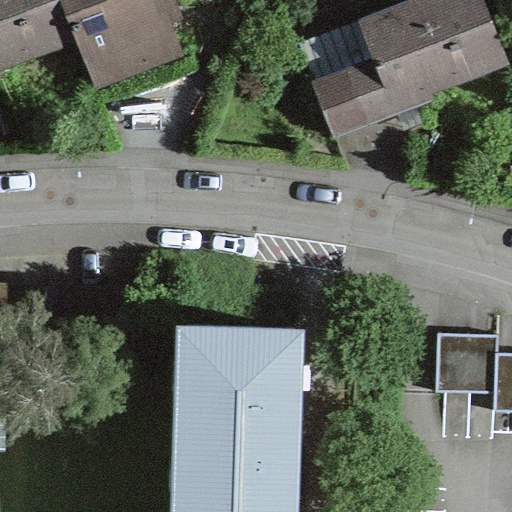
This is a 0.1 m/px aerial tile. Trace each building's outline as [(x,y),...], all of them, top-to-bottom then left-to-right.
[(62,0),(0,0),(0,75),(2,74),(0,69),(0,65),(76,36),(62,0)] [(158,0),(62,0),(76,36),(80,35),(92,66),(87,67),(93,81),(177,49),(158,0)] [(509,58),(485,0),(404,0),(359,18),(360,21),(377,15),(391,47),(373,54),(396,110),(432,96),(429,89),(509,58)] [(396,110),(373,54),(345,66),(369,121),(396,110)] [(369,121),(345,66),(312,80),(336,135),(369,121)] [(47,288),(0,286),(0,347),(45,348),(47,288)] [(137,290),(47,288),(45,348),(136,350),(137,290)] [(289,511),(296,329),(187,325),(180,511),(289,511)] [(500,334),(440,331),(438,389),(497,391),(499,350),(500,334)] [(511,350),(499,350),(497,391),(497,408),(511,408),(511,350)]
